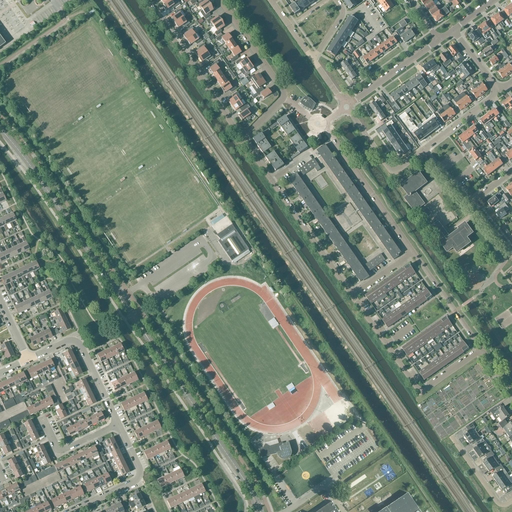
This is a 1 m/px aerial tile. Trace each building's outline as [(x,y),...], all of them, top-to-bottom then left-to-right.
[(164,4),(163,5),(166,10),(172,6),(173,9),(180,4),(178,2),(175,4),(174,2),(172,3),(170,0),(164,4)] [(197,7),(199,6),(202,11),(211,5),(207,0),(202,4),(200,1),(195,5),(197,7)] [(300,0),(300,1),(305,8),(310,5),(306,0),(300,0)] [(352,0),(351,0),(346,4),(350,10),(357,5),(352,0)] [(431,1),(424,6),(428,10),(434,5),(432,2),(435,0),(430,0),(431,0),(431,1)] [(305,8),(300,1),(295,4),(300,12),(305,8)] [(394,6),(391,2),(383,8),(386,12),(394,6)] [(435,6),(428,11),(432,16),(438,11),(436,8),(440,5),(439,3),(435,6)] [(300,12),(295,4),(290,8),(295,15),(300,12)] [(200,12),(203,17),(205,19),(210,16),(209,13),(214,10),(211,5),(202,11),(200,12)] [(443,18),(444,17),(443,17),(448,13),(445,8),(433,16),(435,20),(435,21),(436,22),(437,22),(439,21),(440,21),(442,20),(444,18),(443,18)] [(177,15),(171,19),(174,24),(183,18),(180,13),(182,12),(180,9),(175,13),(177,15)] [(497,15),(495,16),(503,27),(504,26),(502,22),(504,20),(500,13),(499,14),(498,14),(497,15)] [(208,24),(211,22),(214,27),(222,21),(219,16),(213,20),(212,18),(207,21),(208,24)] [(347,21),(355,26),(358,21),(350,16),(347,21)] [(498,24),(501,28),(503,27),(495,16),(494,17),(493,18),(492,18),(492,19),(491,20),(495,26),(498,24)] [(183,18),(174,24),(178,28),(183,25),(185,27),(190,24),(188,21),(186,23),(183,18)] [(407,25),(404,20),(399,24),(402,28),(407,25)] [(222,21),(214,27),(217,31),(215,33),(216,36),(222,32),(220,29),(225,26),(222,21)] [(355,26),(347,21),(344,26),(352,31),(355,26)] [(484,23),(482,25),(487,32),(489,30),(492,34),(494,32),(487,22),(485,23),(484,23)] [(487,37),(484,34),(487,32),(482,25),(479,27),(478,28),(485,39),(487,37)] [(188,32),(183,36),(186,41),(195,35),(191,30),(194,29),(192,26),(187,30),(188,32)] [(340,31),(348,36),(352,31),(344,26),(340,31)] [(408,29),(404,32),(410,40),(415,36),(411,30),(409,31),(408,29)] [(337,36),(345,42),(348,36),(340,31),(337,36)] [(401,37),(405,43),(410,40),(404,32),(399,35),(401,37)] [(474,32),(468,36),(474,43),(478,40),(478,41),(481,45),(483,43),(485,42),(481,37),(479,38),(477,35),(477,36),(474,32)] [(217,42),(222,39),(222,38),(225,43),(231,39),(232,38),(229,33),(224,37),(222,35),(220,36),(216,39),(217,42)] [(198,40),(195,35),(186,41),(190,45),(195,42),(197,44),(202,41),(200,38),(198,40)] [(334,41),(342,47),(345,42),(337,36),(334,41)] [(392,46),(388,41),(386,39),(386,38),(384,36),(383,36),(387,42),(383,44),(387,50),(392,46)] [(388,41),(392,46),(397,43),(393,37),(388,41)] [(234,43),(231,39),(225,43),(228,48),(234,43)] [(330,47),(338,52),(342,47),(334,41),(330,47)] [(378,48),(375,42),(373,44),(376,49),(373,51),(377,57),(382,53),(378,48)] [(200,49),(195,53),(198,58),(206,52),(210,50),(205,46),(204,43),(199,47),(200,49)] [(237,48),(234,43),(228,48),(231,52),(237,48)] [(378,47),(378,48),(382,53),(387,50),(383,44),(378,47)] [(462,57),(453,46),(451,48),(448,50),(452,54),(451,54),(453,57),(457,54),(460,58),(457,61),(459,63),(464,59),(462,57)] [(483,52),(486,57),(496,50),(493,46),(490,48),(489,47),(483,52)] [(237,48),(231,52),(234,57),(230,60),(232,62),(238,58),(236,55),(242,52),(238,47),(237,48)] [(338,52),(330,47),(327,52),(335,57),(338,52)] [(508,57),(502,49),(500,50),(503,54),(502,54),(505,59),(508,57)] [(368,55),(372,60),(377,57),(373,51),(368,55)] [(206,52),(198,58),(201,62),(207,59),(208,61),(214,58),(212,55),(210,57),(206,52)] [(449,59),(444,53),(439,57),(444,63),(443,64),(446,67),(449,64),(451,62),(449,60),(449,59)] [(372,60),(368,55),(363,58),(367,64),(372,60)] [(489,61),(493,66),(499,61),(497,59),(500,57),(499,55),(496,57),(496,56),(489,61)] [(240,70),(242,68),(251,63),(247,58),(242,62),(240,59),(235,63),(237,65),(236,66),(239,70),(240,70)] [(436,65),(432,60),(427,64),(433,72),(434,73),(438,69),(438,68),(439,67),(437,64),(436,65)] [(217,61),(212,64),(214,67),(208,70),(212,75),(213,74),(212,74),(219,70),(221,68),(218,64),(219,63),(217,61)] [(349,66),(345,61),(341,64),(344,70),(349,66)] [(470,67),(466,62),(455,70),(459,75),(463,72),(470,67)] [(243,74),(245,77),(250,73),(249,71),(254,67),(251,63),(242,68),(240,70),(243,75),(243,74)] [(355,63),(349,66),(344,70),(348,75),(353,72),(350,68),(356,64),(355,63)] [(433,72),(427,64),(422,67),(427,73),(429,71),(431,74),(433,72)] [(504,64),(502,66),(508,75),(511,71),(511,67),(509,64),(506,66),(504,64)] [(503,79),(508,75),(502,66),(499,68),(501,70),(498,72),(503,79)] [(474,72),(470,67),(463,72),(465,75),(462,78),(463,80),(474,72)] [(213,74),(216,79),(222,74),(219,70),(212,74),(213,74)] [(357,77),(353,72),(348,75),(352,80),(357,77)] [(222,74),(216,79),(219,83),(225,79),(222,74)] [(248,81),(251,80),(254,85),(262,79),(259,74),(253,78),(252,75),(247,79),(248,81)] [(420,75),(415,79),(419,84),(421,86),(422,89),(427,85),(420,75)] [(228,83),(226,80),(225,79),(219,83),(222,88),(228,83)] [(257,89),(255,91),(256,93),(262,90),(260,87),(265,84),(262,79),(254,85),(257,89)] [(410,82),(414,88),(419,84),(415,79),(410,82)] [(229,90),(231,92),(236,88),(235,86),(233,86),(230,82),(228,83),(222,88),(221,88),(224,93),(229,90)] [(410,82),(405,86),(409,91),(412,90),(413,91),(416,95),(418,93),(414,88),(410,82)] [(478,84),(475,86),(482,95),(488,90),(483,84),(479,86),(478,84)] [(400,89),(404,95),(407,93),(411,98),(413,96),(409,91),(405,86),(400,89)] [(476,99),(482,95),(475,86),(473,88),(475,90),(471,92),(476,99)] [(256,93),(258,96),(260,94),(264,99),(272,93),(269,88),(263,92),(262,90),(256,93)] [(400,89),(395,93),(400,98),(402,96),(408,104),(410,103),(404,95),(400,89)] [(234,98),(229,102),(232,106),(240,101),(237,96),(239,94),(237,92),(232,96),(234,98)] [(463,92),(458,96),(466,107),(472,102),(467,96),(466,96),(463,92)] [(390,96),(394,102),(400,98),(395,93),(390,96)] [(443,94),(441,96),(447,103),(449,101),(447,99),(443,94)] [(461,111),(466,107),(458,96),(453,100),(456,104),(461,111)] [(310,100),(305,97),(301,103),(305,106),(311,109),(314,103),(310,100)] [(232,106),(235,111),(240,107),(242,110),(249,105),(247,103),(246,104),(245,104),(243,105),(240,101),(232,106)] [(508,108),(510,110),(511,109),(506,101),(502,104),(506,109),(508,108)] [(378,107),(374,102),(369,106),(373,111),(378,107)] [(396,112),(400,109),(395,102),(394,103),(394,102),(390,105),(396,112)] [(242,110),(244,112),(238,116),(242,121),(253,113),(248,106),(249,105),(242,110)] [(447,105),(442,109),(450,119),(456,115),(451,108),(450,108),(447,105)] [(373,111),(377,116),(382,113),(378,107),(373,111)] [(445,123),(450,119),(442,109),(437,112),(440,116),(440,117),(445,123)] [(491,112),(497,119),(499,117),(498,115),(499,114),(495,109),(491,112)] [(494,118),(495,121),(497,119),(491,112),(487,115),(491,120),(494,118)] [(382,113),(377,116),(381,122),(385,118),(386,119),(389,117),(386,114),(384,116),(382,113)] [(427,121),(428,123),(434,131),(439,127),(435,122),(437,120),(433,115),(431,116),(432,117),(427,121)] [(483,117),(492,128),(492,129),(494,127),(491,124),(489,122),(491,120),(487,115),(483,117)] [(280,120),(283,125),(289,121),(286,116),(280,120)] [(492,128),(483,117),(479,120),(484,126),(485,128),(487,127),(489,130),(492,128)] [(284,131),(292,126),(289,121),(283,125),(281,127),(284,131)] [(386,136),(394,131),(395,130),(392,125),(393,124),(391,121),(387,124),(388,127),(382,131),(386,136)] [(429,135),(434,131),(428,123),(427,121),(422,124),(423,126),(429,135)] [(284,131),(287,136),(296,130),(292,126),(284,131)] [(419,130),(425,138),(429,135),(423,126),(419,130)] [(470,129),(478,139),(480,138),(478,136),(476,133),(478,132),(474,126),(470,129)] [(417,128),(412,132),(414,134),(420,142),(425,138),(419,130),(417,128)] [(470,129),(466,132),(470,137),(473,136),(476,141),(478,139),(470,129)] [(394,131),(386,136),(389,141),(398,136),(394,131)] [(462,135),(474,150),(476,148),(474,147),(473,148),(468,142),(470,141),(468,139),(470,137),(466,132),(462,135)] [(259,142),(264,138),(263,136),(262,135),(261,133),(255,138),(259,142)] [(302,139),(298,134),(290,140),(293,145),(302,139)] [(471,149),(472,151),(474,150),(462,135),(458,138),(463,143),(462,144),(464,146),(466,148),(468,151),(471,149)] [(393,146),(401,141),(398,136),(389,141),(393,146)] [(264,138),(259,142),(256,144),(259,149),(268,143),(264,138)] [(296,149),(299,147),(305,143),(302,139),(293,145),(296,149)] [(393,146),(396,151),(405,146),(401,141),(393,146)] [(259,149),(262,153),(271,147),(268,143),(259,149)] [(308,148),(305,143),(299,147),(302,152),(308,148)] [(325,145),(318,150),(394,258),(393,259),(394,260),(399,256),(398,255),(401,253),(325,145)] [(405,145),(405,146),(396,151),(400,156),(409,150),(405,145)] [(505,159),(507,157),(510,160),(511,158),(511,155),(507,148),(505,146),(503,148),(505,151),(501,154),(505,159)] [(478,149),(479,150),(477,151),(476,148),(474,150),(472,151),(470,153),(472,157),(483,149),(482,147),(478,149)] [(472,157),(477,163),(482,160),(481,159),(483,158),(480,154),(484,150),(483,149),(472,157)] [(277,156),(274,151),(265,157),(269,162),(277,156)] [(499,167),(503,164),(501,162),(503,160),(500,156),(498,158),(498,159),(496,160),(495,158),(494,157),(493,155),(491,153),(492,152),(491,151),(490,152),(490,151),(488,153),(499,167)] [(493,163),(491,164),(495,170),(499,167),(488,153),(486,154),(489,158),(491,161),(492,161),(493,163)] [(272,167),(274,165),(280,161),(277,156),(269,162),(272,167)] [(318,165),(314,159),(301,168),(303,171),(300,173),(302,176),(314,168),(318,165)] [(486,165),(483,162),(482,160),(477,163),(483,171),(483,170),(487,176),(491,173),(486,165)] [(283,165),(280,161),(274,165),(278,170),(283,165)] [(495,170),(491,164),(488,166),(484,161),(483,162),(491,173),(495,170)] [(288,179),(289,180),(360,282),(363,280),(363,281),(369,277),(368,276),(368,277),(296,175),(297,175),(296,173),(288,179)] [(404,198),(414,211),(424,204),(415,192),(426,183),(419,173),(408,181),(406,178),(400,183),(402,186),(401,186),(408,195),(404,198)] [(499,193),(488,202),(491,207),(498,202),(498,201),(500,199),(502,201),(504,199),(499,193)] [(505,203),(499,207),(501,210),(496,214),(500,219),(507,214),(505,212),(509,209),(505,203)] [(10,224),(9,224),(12,228),(14,227),(12,223),(16,221),(13,213),(7,216),(10,224)] [(231,260),(248,248),(231,224),(232,223),(226,215),(211,225),(215,230),(213,232),(220,239),(217,241),(231,260)] [(6,226),(9,224),(10,224),(7,216),(1,219),(5,226),(4,227),(6,231),(8,230),(6,226)] [(438,222),(437,223),(436,221),(428,227),(431,231),(434,228),(443,240),(440,242),(447,252),(453,248),(457,253),(470,243),(466,238),(472,233),(465,224),(459,229),(460,230),(449,238),(438,222)] [(24,243),(21,245),(20,245),(23,252),(29,249),(26,243),(27,243),(24,237),(22,239),(24,243)] [(21,245),(18,240),(16,241),(18,246),(15,247),(14,248),(18,255),(23,252),(20,245),(21,245)] [(14,248),(15,247),(13,243),(10,244),(13,248),(9,250),(8,250),(12,258),(18,255),(14,248)] [(3,253),(6,260),(12,258),(8,250),(9,250),(7,245),(5,247),(7,251),(4,253),(3,253)] [(367,268),(370,266),(372,269),(385,260),(381,254),(365,265),(367,268)] [(36,262),(30,265),(33,272),(35,277),(37,276),(35,271),(39,269),(36,262)] [(410,277),(415,273),(412,268),(412,267),(410,264),(404,268),(410,277)] [(28,275),(27,275),(29,279),(31,278),(29,274),(33,272),(30,265),(24,267),(28,275)] [(22,278),(21,278),(23,282),(26,281),(23,277),(27,275),(28,275),(24,267),(19,270),(22,278)] [(404,268),(400,272),(405,280),(410,277),(404,268)] [(16,280),(16,281),(18,285),(20,284),(18,280),(21,278),(22,278),(19,270),(13,273),(16,280)] [(400,272),(395,275),(400,283),(405,280),(400,272)] [(11,283),(10,283),(12,288),(13,287),(14,286),(12,282),(16,281),(16,280),(13,273),(7,275),(11,283)] [(6,285),(10,283),(11,283),(7,275),(1,278),(4,285),(6,290),(9,289),(6,285)] [(395,275),(390,279),(395,287),(400,283),(395,275)] [(390,279),(385,282),(391,290),(395,287),(390,279)] [(391,290),(385,282),(380,286),(386,294),(391,290)] [(46,283),(44,284),(45,287),(41,288),(42,289),(44,293),(43,293),(47,301),(52,298),(49,291),(50,290),(46,283)] [(380,286),(375,289),(381,297),(386,294),(380,286)] [(427,300),(432,296),(430,294),(426,288),(421,292),(427,300)] [(42,294),(38,296),(37,296),(41,303),(47,301),(43,293),(44,293),(42,289),(40,290),(42,294)] [(375,289),(370,292),(376,301),(381,297),(375,289)] [(35,306),(41,303),(37,296),(38,296),(36,291),(34,293),(36,297),(33,298),(32,299),(35,306)] [(376,301),(370,292),(365,296),(371,304),(376,301)] [(427,300),(421,292),(416,296),(422,304),(427,300)] [(26,302),(30,309),(35,306),(32,299),(33,298),(30,294),(28,295),(30,300),(27,301),(26,302)] [(416,296),(411,299),(417,307),(422,304),(416,296)] [(25,302),(21,304),(20,304),(24,312),(30,309),(26,302),(27,301),(25,297),(24,297),(22,298),(25,302)] [(417,307),(411,299),(406,302),(412,311),(417,307)] [(17,301),(19,305),(15,307),(18,314),(24,312),(20,304),(21,304),(19,300),(18,300),(17,301)] [(412,311),(406,302),(402,306),(407,314),(412,311)] [(397,309),(402,318),(407,314),(402,306),(397,309)] [(65,315),(62,309),(54,312),(56,317),(53,319),(54,321),(57,319),(65,315)] [(402,318),(397,309),(392,313),(397,321),(402,318)] [(392,313),(387,316),(393,324),(397,321),(392,313)] [(57,327),(60,326),(60,325),(68,322),(65,315),(57,319),(59,323),(56,325),(57,327)] [(393,324),(387,316),(382,320),(388,328),(393,324)] [(447,329),(452,325),(448,320),(449,320),(447,317),(441,321),(447,329)] [(441,321),(436,324),(442,332),(447,329),(441,321)] [(60,325),(60,326),(62,330),(59,331),(60,333),(71,328),(68,322),(60,325)] [(437,336),(442,332),(436,324),(432,328),(437,336)] [(42,332),(46,340),(52,337),(49,329),(44,331),(43,328),(41,329),(42,332)] [(432,339),(437,336),(432,328),(427,331),(432,339)] [(34,332),(36,335),(40,343),(46,340),(42,332),(38,334),(36,331),(34,332)] [(427,331),(422,335),(428,343),(432,339),(427,331)] [(28,335),(33,346),(40,343),(36,335),(31,337),(30,334),(28,335)] [(422,335),(417,338),(423,346),(428,343),(422,335)] [(423,346),(417,338),(412,341),(418,350),(423,346)] [(418,350),(412,341),(407,345),(413,353),(418,350)] [(464,353),(469,349),(467,346),(463,341),(458,344),(464,353)] [(11,349),(8,343),(0,346),(2,351),(0,352),(0,354),(3,353),(11,349)] [(114,347),(118,354),(124,351),(120,344),(114,347)] [(464,353),(458,344),(453,348),(459,356),(464,353)] [(408,357),(413,353),(407,345),(402,348),(408,357)] [(112,357),(118,354),(114,347),(109,349),(112,357)] [(459,356),(453,348),(448,351),(454,360),(459,356)] [(3,353),(5,357),(2,359),(3,361),(6,360),(7,360),(15,356),(11,349),(3,353)] [(107,360),(112,357),(109,349),(103,352),(107,360)] [(75,356),(72,350),(61,355),(63,357),(64,356),(66,360),(75,356)] [(443,355),(449,363),(454,360),(448,351),(443,355)] [(101,362),(107,360),(103,352),(97,355),(101,362)] [(449,363),(443,355),(438,358),(444,367),(449,363)] [(66,360),(69,366),(77,362),(75,356),(66,360)] [(439,370),(444,367),(438,358),(434,362),(439,370)] [(50,359),(44,362),(48,370),(54,368),(50,359)] [(48,370),(44,362),(39,365),(43,373),(48,370)] [(68,369),(70,368),(72,371),(80,367),(77,362),(69,366),(67,367),(68,369)] [(439,370),(434,362),(429,365),(434,373),(439,370)] [(39,365),(33,367),(37,376),(43,373),(39,365)] [(424,369),(430,377),(434,373),(429,365),(424,369)] [(27,370),(31,379),(37,376),(33,367),(27,370)] [(72,371),(74,377),(83,373),(80,367),(72,371)] [(430,377),(424,369),(419,372),(424,381),(430,377)] [(23,372),(17,375),(21,384),(27,381),(23,372)] [(128,375),(132,383),(138,380),(134,373),(128,375)] [(11,378),(15,386),(21,384),(17,375),(11,378)] [(122,378),(126,386),(132,383),(128,375),(122,378)] [(10,389),(15,386),(11,378),(6,381),(10,389)] [(117,381),(120,389),(126,386),(122,378),(117,381)] [(86,379),(77,383),(80,389),(89,385),(86,379)] [(6,381),(0,383),(5,394),(7,393),(6,391),(10,389),(6,381)] [(111,384),(115,391),(120,389),(117,381),(111,384)] [(80,389),(83,395),(91,391),(89,385),(80,389)] [(83,395),(85,400),(94,396),(91,391),(83,395)] [(144,393),(138,396),(142,404),(147,401),(144,393)] [(88,406),(89,406),(97,402),(94,396),(85,400),(88,406)] [(142,404),(138,396),(132,399),(136,406),(142,404)] [(47,407),(53,404),(52,402),(51,399),(50,398),(44,400),(47,407)] [(132,399),(127,401),(130,409),(136,406),(132,399)] [(38,403),(42,410),(47,407),(44,400),(38,403)] [(121,404),(124,412),(130,409),(127,401),(121,404)] [(36,413),(42,410),(38,403),(33,406),(36,413)] [(27,409),(28,410),(30,415),(36,413),(33,406),(32,404),(29,405),(26,407),(27,408),(27,409)] [(60,405),(55,408),(58,414),(64,410),(62,405),(60,405)] [(498,411),(495,407),(490,411),(492,415),(496,419),(499,417),(507,411),(504,407),(498,411)] [(58,414),(60,420),(67,416),(66,413),(69,411),(68,409),(64,410),(58,414)] [(499,417),(502,421),(499,424),(500,426),(506,423),(504,420),(510,416),(507,411),(499,417)] [(95,415),(98,422),(104,419),(101,413),(95,415)] [(89,418),(93,425),(98,422),(95,415),(89,418)] [(84,421),(87,428),(93,425),(89,418),(84,421)] [(77,421),(81,430),(87,428),(84,421),(83,419),(77,421)] [(31,421),(24,424),(25,427),(20,430),(21,432),(27,430),(34,426),(31,421)] [(72,426),(76,433),(81,430),(77,421),(75,422),(74,424),(75,425),(72,426)] [(151,424),(155,432),(161,429),(157,421),(151,424)] [(511,421),(507,425),(506,423),(500,426),(502,429),(505,426),(509,431),(511,428),(511,421)] [(70,427),(67,429),(70,436),(76,433),(72,426),(71,423),(68,424),(70,427)] [(467,427),(468,428),(469,431),(463,435),(466,440),(475,434),(471,429),(475,427),(472,423),(467,427)] [(145,426),(149,434),(155,432),(151,424),(145,426)] [(27,430),(28,432),(29,435),(36,432),(34,426),(27,430)] [(140,429),(144,437),(149,434),(145,426),(140,429)] [(140,429),(134,432),(138,440),(144,437),(140,429)] [(31,438),(32,441),(39,438),(36,432),(29,435),(26,437),(27,440),(31,438)] [(476,440),(477,442),(483,439),(481,436),(480,437),(479,436),(477,435),(476,436),(475,434),(466,440),(470,444),(476,440)] [(8,438),(0,441),(0,445),(1,448),(11,443),(10,441),(7,442),(6,440),(8,439),(8,438)] [(117,443),(114,438),(105,442),(107,446),(105,446),(106,448),(117,443)] [(484,441),(483,439),(477,442),(479,445),(473,449),(476,454),(488,445),(485,441),(484,441)] [(23,440),(21,441),(24,448),(29,446),(27,443),(25,444),(24,442),(23,440)] [(167,441),(161,444),(165,452),(170,449),(167,441)] [(11,443),(1,448),(4,455),(11,451),(10,448),(12,447),(11,443)] [(119,449),(117,443),(106,448),(108,448),(111,453),(119,449)] [(263,448),(259,450),(260,453),(261,458),(276,454),(277,456),(277,457),(278,458),(279,458),(279,459),(281,460),(283,460),(284,460),(285,460),(286,460),(287,460),(287,459),(288,459),(289,458),(290,457),(290,456),(291,455),(291,454),(291,453),(291,451),(288,443),(282,445),(282,446),(280,447),(279,444),(269,446),(265,444),(263,448)] [(159,455),(165,452),(161,444),(155,447),(159,455)] [(45,451),(42,445),(36,448),(38,454),(45,451)] [(476,454),(479,458),(485,454),(487,456),(492,453),(491,450),(491,449),(491,448),(490,446),(489,446),(488,445),(476,454)] [(99,456),(94,447),(89,450),(92,457),(93,459),(99,456)] [(155,447),(150,450),(153,457),(159,455),(155,447)] [(111,453),(112,456),(112,457),(109,458),(110,460),(113,459),(122,455),(119,449),(111,453)] [(83,452),(86,459),(92,457),(89,450),(83,452)] [(147,460),(153,457),(150,450),(144,452),(147,460)] [(37,458),(40,457),(41,460),(48,457),(45,451),(38,454),(36,455),(37,458)] [(77,455),(80,462),(86,459),(83,452),(77,455)] [(483,463),(486,468),(494,462),(496,460),(493,456),(494,455),(492,453),(487,456),(489,459),(483,463)] [(71,458),(75,465),(80,462),(77,455),(71,458)] [(125,461),(122,455),(113,459),(116,465),(125,461)] [(41,460),(44,466),(51,462),(48,457),(41,460)] [(15,458),(8,462),(10,467),(17,464),(15,458)] [(66,461),(69,467),(75,465),(71,458),(66,461)] [(494,462),(486,468),(489,472),(495,468),(497,470),(502,466),(500,464),(499,465),(496,460),(494,462)] [(60,463),(63,470),(69,467),(66,461),(60,463)] [(116,465),(119,470),(127,466),(125,461),(116,465)] [(54,466),(57,471),(58,473),(63,470),(60,463),(54,466)] [(10,467),(12,470),(13,473),(20,470),(17,464),(10,467)] [(119,470),(122,476),(124,475),(130,472),(127,466),(119,470)] [(499,473),(492,477),(496,481),(496,482),(507,473),(502,466),(497,470),(499,473)] [(20,470),(13,473),(16,479),(25,475),(22,469),(20,470)] [(174,472),(178,480),(184,477),(180,469),(174,472)] [(169,475),(172,483),(178,480),(174,472),(169,475)] [(101,476),(105,485),(111,482),(107,473),(101,476)] [(507,473),(496,482),(496,481),(495,482),(498,487),(499,486),(507,480),(509,479),(510,478),(507,473)] [(163,478),(167,485),(172,483),(169,475),(163,478)] [(96,479),(100,488),(105,485),(101,476),(96,479)] [(163,478),(157,480),(161,488),(167,485),(163,478)] [(90,482),(89,479),(81,483),(82,486),(85,493),(87,492),(87,494),(94,490),(90,482)] [(90,482),(94,490),(100,488),(96,479),(91,481),(90,482)] [(511,482),(509,479),(507,480),(499,486),(502,491),(508,486),(511,490),(511,489),(511,482)] [(17,484),(11,487),(15,497),(18,495),(17,492),(20,491),(19,489),(17,484)] [(195,487),(199,495),(205,492),(201,484),(195,487)] [(74,490),(78,498),(84,495),(83,494),(85,493),(82,486),(76,488),(75,486),(73,487),(74,490)] [(5,489),(8,496),(11,495),(13,498),(15,497),(11,487),(5,489)] [(190,490),(193,497),(199,495),(195,487),(190,490)] [(5,489),(0,491),(0,493),(4,501),(4,502),(7,501),(6,497),(8,496),(5,489)] [(68,492),(72,501),(78,498),(74,490),(68,492)] [(184,493),(188,500),(193,497),(190,490),(184,493)] [(62,495),(67,503),(72,501),(68,492),(62,495)] [(178,495),(182,503),(188,500),(184,493),(178,495)] [(420,511),(408,494),(404,497),(402,493),(392,499),(394,503),(381,511),(420,511)] [(143,500),(140,494),(132,497),(133,501),(128,503),(130,506),(143,500)] [(61,506),(67,503),(62,495),(57,498),(61,506)] [(173,498),(176,506),(182,503),(178,495),(173,498)] [(51,500),(55,509),(61,506),(57,498),(53,499),(52,496),(50,497),(51,500)] [(167,501),(170,508),(176,506),(173,498),(167,501)] [(44,511),(48,511),(51,511),(47,502),(46,499),(43,500),(45,503),(41,505),(44,511)] [(143,500),(130,506),(131,509),(136,506),(137,509),(145,505),(143,500)] [(34,505),(35,506),(37,511),(44,511),(41,505),(40,502),(34,505)] [(338,511),(332,502),(317,511),(338,511)] [(115,505),(118,511),(124,511),(120,503),(115,505)]
